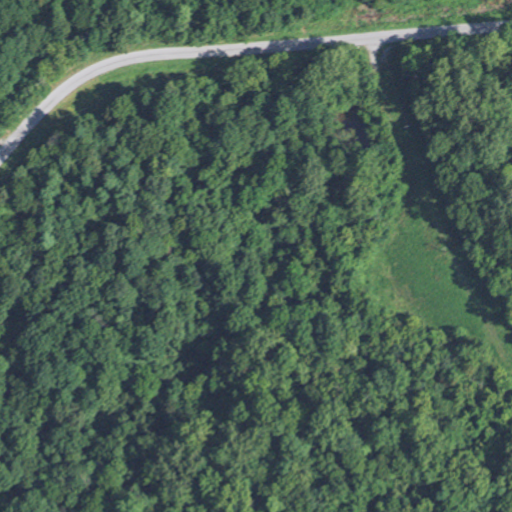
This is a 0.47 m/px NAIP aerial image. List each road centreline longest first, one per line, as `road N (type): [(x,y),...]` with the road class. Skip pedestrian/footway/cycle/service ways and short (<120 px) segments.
road 1 (residential): [(0,157),(67,90),(125,60),(511,21)]
road 2 (residential): [(365,35),(400,138),(486,322),(511,354)]
